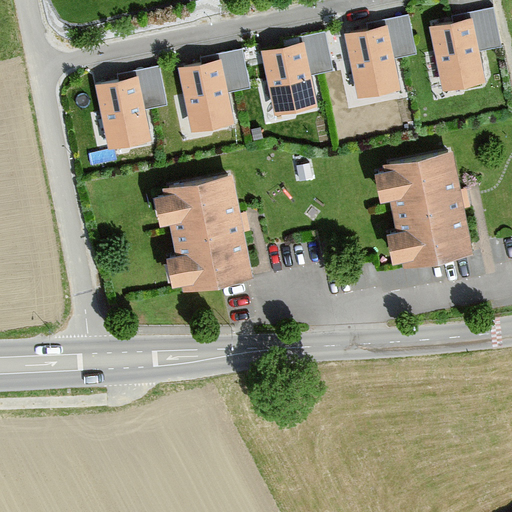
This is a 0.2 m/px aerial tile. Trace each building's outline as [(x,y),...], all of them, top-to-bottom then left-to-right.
[(492,5),(453,13),(454,20),(430,25),(443,90),(485,81),(478,49),(500,45),(492,5)] [(408,15),(369,23),(370,30),(346,35),(359,99),(401,91),(394,59),(416,54),(408,15)] [(325,32),(285,39),(286,46),(262,51),(275,116),(317,107),(311,75),(332,71),(325,32)] [(241,49),(202,57),(203,64),(179,68),(192,133),(234,125),(227,92),(249,88),(241,49)] [(159,66),(120,74),(121,81),(97,86),(110,151),(152,142),(145,110),(167,106),(159,66)] [(478,250),(457,146),(392,159),(393,165),(382,168),(388,198),(396,196),(402,225),(394,226),(400,257),(410,255),(412,264),(478,250)] [(258,274),(237,170),(172,183),(174,189),(162,192),(168,222),(176,220),(182,249),(174,250),(180,281),(190,279),(192,288),(258,274)]
